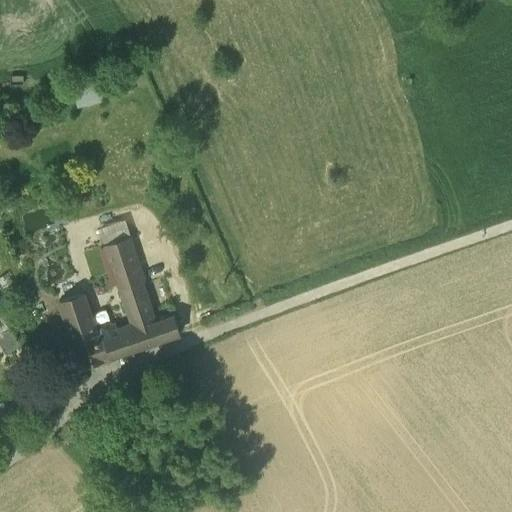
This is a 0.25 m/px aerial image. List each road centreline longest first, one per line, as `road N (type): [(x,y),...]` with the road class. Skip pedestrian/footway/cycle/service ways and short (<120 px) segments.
road 1 (track): [(188,341),(511,228)]
road 2 (residential): [(0,461),(188,341)]
